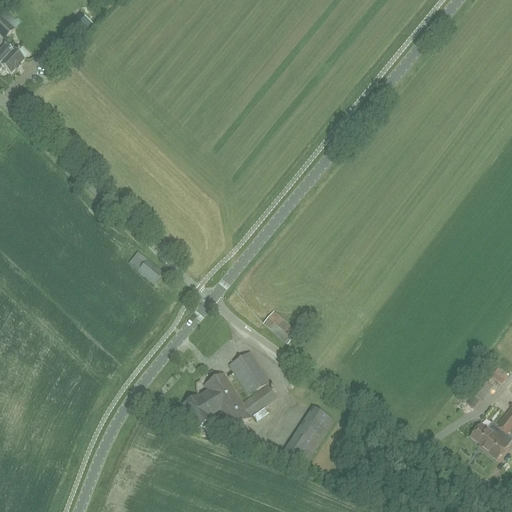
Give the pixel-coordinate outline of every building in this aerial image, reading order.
[(15,31),(0,17),(0,37),(5,42),(15,32),(15,31)] [(62,53),(52,43),(51,43),(36,60),(35,60),(46,70),(62,53)] [(19,67),(20,66),(24,61),(25,62),(25,61),(13,50),(13,51),(12,52),(5,46),(5,47),(0,52),(0,71),(2,69),(10,77),(11,77),(11,76),(16,71),(17,73),(17,74),(22,69),(22,68),(21,69),(19,67)] [(128,265),(153,286),(163,275),(138,254),(128,265)] [(287,346),(298,334),(274,313),(268,319),(263,315),(259,320),(263,325),(262,326),(269,333),(270,331),(287,346)] [(248,397),(268,385),(249,354),(229,367),(248,397)] [(497,392),(508,378),(497,369),(494,374),(491,372),(483,381),(497,392)] [(242,406),(223,376),(204,388),(208,394),(199,399),(198,397),(184,406),(190,417),(188,418),(196,430),(212,420),(210,417),(219,411),(232,431),(251,420),(250,419),(276,400),(267,387),(242,406)] [(304,401),(311,390),(300,383),(293,394),(304,401)] [(480,403),(490,391),(480,384),(471,396),(480,403)] [(302,471),(334,423),(313,410),(281,458),(302,471)] [(501,431),(506,436),(511,428),(511,412),(498,429),(501,431)] [(511,440),(506,436),(501,431),(498,429),(497,428),(492,435),(481,426),(477,430),(475,430),(472,433),(473,435),(470,439),(483,449),(482,450),(496,461),(500,457),(502,457),(504,454),(504,451),(511,441),(511,440)]
